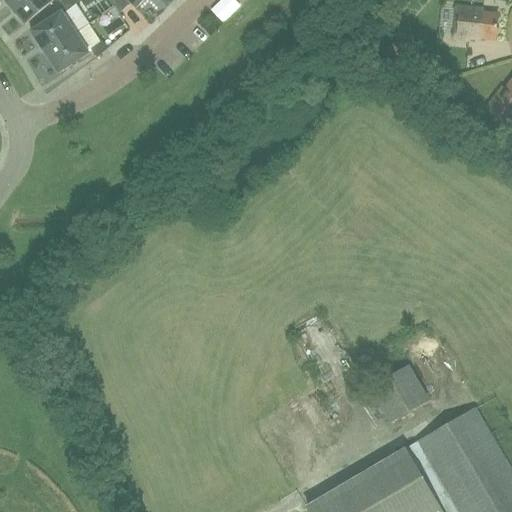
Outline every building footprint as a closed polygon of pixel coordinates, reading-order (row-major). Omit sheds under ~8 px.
[(3,0),(11,8),(20,0),(3,0)] [(53,1),(52,0),(20,0),(11,8),(25,25),(53,1)] [(74,0),(67,0),(61,5),(66,12),(77,4),(74,0)] [(127,0),(136,9),(146,0),(127,0)] [(495,39),(497,15),(481,13),(482,9),(456,7),(453,39),(468,40),(469,36),(495,39)] [(108,39),(129,27),(120,10),(98,22),(108,39)] [(44,54),(75,33),(62,12),(31,33),(44,54)] [(75,33),(44,54),(58,75),(89,54),(75,33)] [(102,43),(91,50),(96,59),(107,50),(102,43)] [(511,78),(504,90),(501,87),(485,108),(510,127),(511,125),(511,78)] [(370,390),(389,423),(428,400),(408,367),(370,390)] [(511,511),(511,474),(474,410),(405,450),(405,451),(308,508),(310,511),(511,511)]
